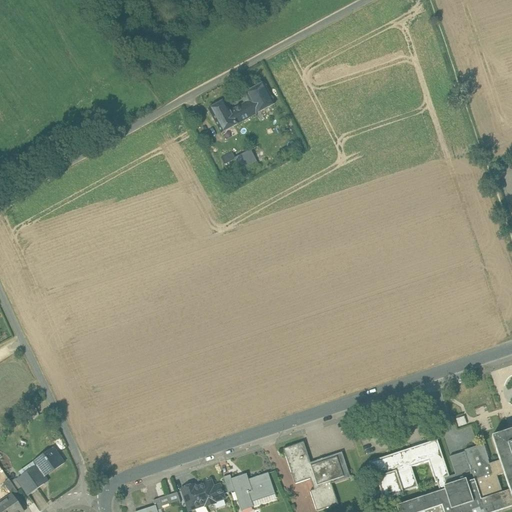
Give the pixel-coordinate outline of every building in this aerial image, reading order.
[(274,104),(263,84),(241,96),(245,104),(250,101),(256,113),(274,104)] [(224,101),(209,109),(222,133),(236,125),(236,124),(230,112),(230,111),(224,101)] [(245,104),(230,112),(236,124),(256,113),(250,101),(245,104)] [(256,161),(250,151),(245,154),(250,164),(256,161)] [(232,152),(221,157),(230,175),(241,169),(236,159),(232,152)] [(250,164),(245,154),(236,159),(241,169),(250,164)] [(511,430),(491,437),(499,461),(489,465),(487,460),(488,460),(483,445),(464,451),(474,480),(483,507),(466,511),(451,511),(444,490),(440,491),(396,506),(397,511),(494,511),(511,506),(511,430)] [(437,440),(369,462),(372,472),(374,471),(376,478),(383,500),(403,493),(403,492),(416,488),(417,489),(418,488),(411,467),(429,462),(436,482),(437,482),(440,491),(444,490),(443,487),(446,486),(444,478),(449,477),(437,440)] [(337,458),(311,466),(303,442),(283,449),(295,484),(310,479),(314,490),(310,491),(317,511),(338,504),(330,481),(343,477),(337,458)] [(36,466),(45,477),(64,463),(54,447),(33,462),(36,466)] [(45,477),(36,466),(16,480),(27,496),(48,482),(45,477)] [(268,473),(245,481),(244,479),(240,481),(239,479),(232,481),(235,491),(234,491),(241,511),(276,499),(268,473)] [(232,481),(230,475),(223,478),(228,493),(234,491),(235,491),(232,481)] [(446,486),(443,487),(444,490),(451,511),(466,511),(483,507),(474,480),(466,483),(466,479),(446,486)] [(18,493),(8,480),(3,483),(12,496),(13,496),(18,493)] [(211,482),(194,488),(200,506),(205,504),(206,506),(215,504),(214,502),(224,498),(220,488),(217,487),(213,488),(211,482)] [(194,488),(193,485),(182,489),(189,510),(200,506),(194,488)] [(177,493),(159,499),(161,505),(179,500),(180,503),(177,493)] [(12,496),(0,504),(0,511),(22,511),(23,511),(13,496),(12,496)] [(159,499),(153,501),(155,506),(157,511),(163,509),(161,505),(159,499)]
